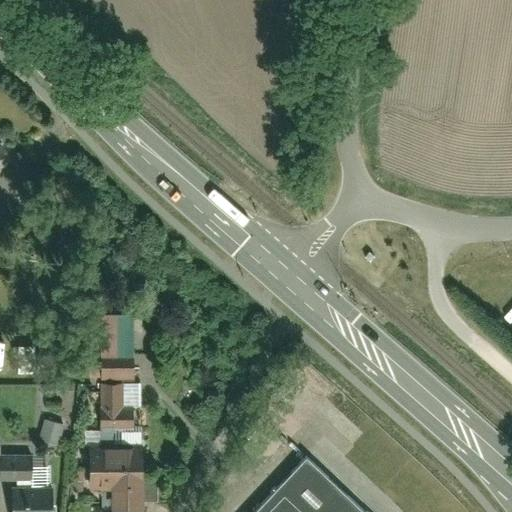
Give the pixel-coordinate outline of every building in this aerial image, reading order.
[(99,335),(100,382),(134,381),(133,334),(99,335)] [(95,412),(95,429),(130,428),(130,411),(124,411),(123,385),(103,385),(103,412),(95,412)] [(56,442),(61,421),(42,417),(37,438),(56,442)] [(88,491),(106,491),(106,511),(117,511),(140,511),(137,444),(86,446),(88,491)] [(355,511),(302,461),(252,511),(355,511)] [(15,493),(14,511),(59,511),(59,493),(15,493)]
